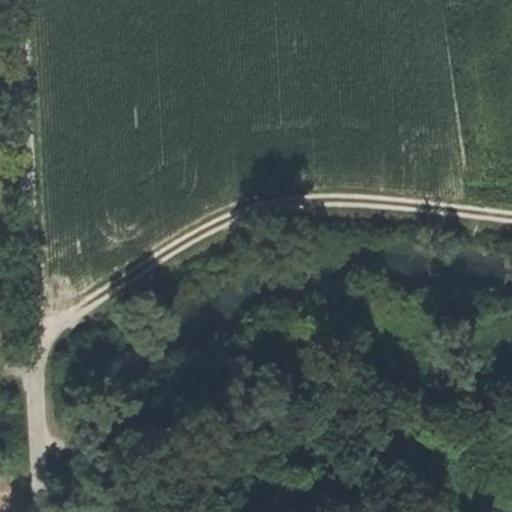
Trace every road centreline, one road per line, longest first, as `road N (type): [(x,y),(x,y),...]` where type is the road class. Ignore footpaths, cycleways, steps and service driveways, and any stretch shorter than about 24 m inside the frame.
road 1 (track): [(38,335),(181,234),(290,194),(511,210)]
road 2 (track): [(36,511),(38,335),(17,0)]
road 3 (track): [(492,511),(452,498),(382,491),(274,511)]
